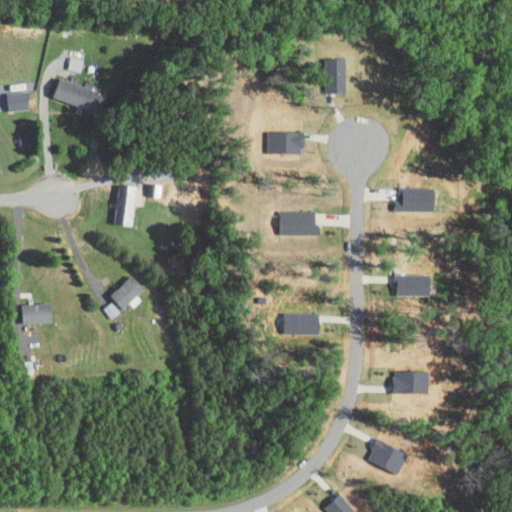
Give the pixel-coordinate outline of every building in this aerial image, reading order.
[(69,65),(71,52),(58,50),(56,63),(69,65)] [(43,89),(88,107),(96,88),(51,70),(43,89)] [(0,85),(0,103),(17,102),(16,84),(0,85)] [(293,123),(256,124),(257,146),(293,146),(293,123)] [(103,216),(120,219),(127,179),(109,176),(103,216)] [(424,204),(425,180),(386,179),(386,204),(424,204)] [(307,228),(307,206),(272,205),(272,227),(307,228)] [(135,283),(120,268),(98,289),(111,302),(118,295),(121,298),(135,283)] [(420,268),(386,268),(386,288),(421,288),(420,268)] [(100,312),(109,305),(101,294),(92,301),(100,312)] [(12,316),(41,315),(41,296),(11,297),(12,316)] [(273,306),(274,327),(309,326),(309,305),(273,306)] [(418,363),(384,362),(383,385),(418,386),(418,363)] [(397,444),(366,431),(356,454),(388,467),(397,444)] [(313,501),(323,511),(351,511),(328,487),(313,501)]
